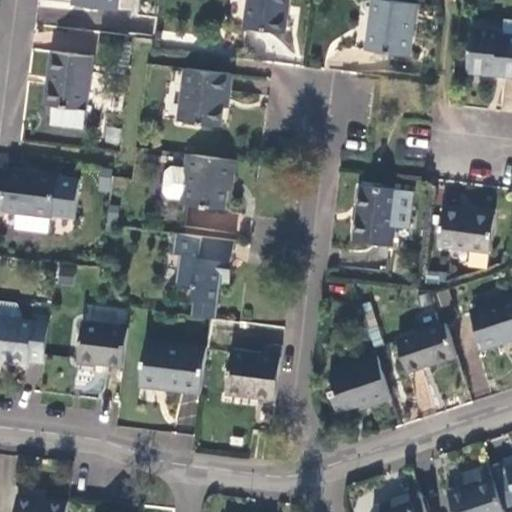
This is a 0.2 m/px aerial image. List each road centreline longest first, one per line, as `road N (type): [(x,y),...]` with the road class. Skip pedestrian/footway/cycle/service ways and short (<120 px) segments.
road 1 (residential): [(334,98),(291,396),(313,470)]
road 2 (residential): [(313,470),(511,404)]
road 3 (residential): [(0,427),(98,438),(190,468)]
road 4 (residential): [(2,139),(14,0)]
road 5 (residential): [(190,468),(287,477),(313,470)]
